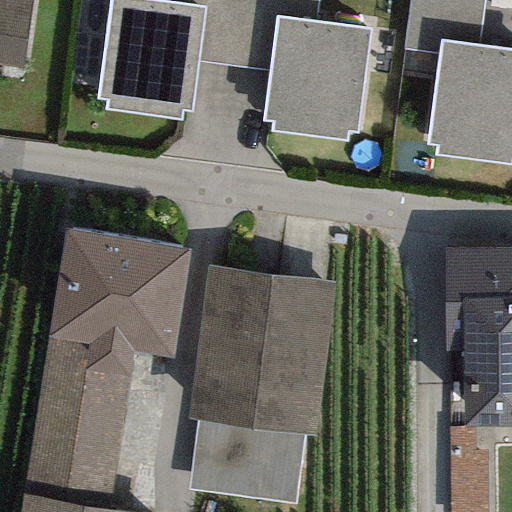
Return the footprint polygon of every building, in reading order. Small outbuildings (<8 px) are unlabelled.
[(0,0),(0,69),(23,74),(35,0),(0,0)] [(201,11),(123,0),(107,0),(92,105),(185,119),(201,11)] [(481,0),(412,0),(406,50),(430,53),(419,142),(511,153),(511,51),(475,47),(481,0)] [(366,36),(281,23),(265,131),(350,144),(366,36)] [(188,250),(63,229),(45,336),(84,342),(128,350),(170,357),(188,250)] [(511,247),(445,246),(443,351),(462,352),(461,420),(511,420),(511,247)] [(330,284),(207,267),(186,415),(195,417),(303,434),(314,436),(330,284)] [(84,342),(45,336),(21,496),(106,508),(128,350),(84,342)] [(303,434),(195,417),(188,490),(295,502),(303,434)] [(474,427),(447,427),(447,511),(485,511),(485,448),(474,448),(474,427)] [(124,511),(106,508),(21,496),(18,511),(124,511)]
